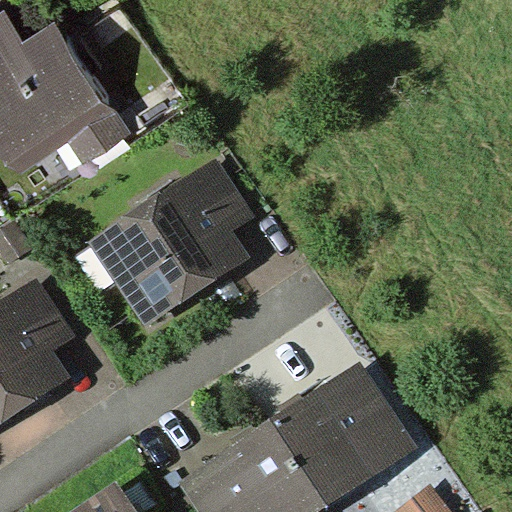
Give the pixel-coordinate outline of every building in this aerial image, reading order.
[(3,11),(0,12),(0,146),(18,175),(69,142),(83,164),(131,133),(58,20),(23,42),(3,11)] [(216,157),(89,242),(146,327),(250,258),(233,231),(256,216),(216,157)] [(34,247),(16,220),(0,230),(0,250),(9,264),(34,247)] [(38,276),(0,301),(0,423),(73,375),(55,348),(76,334),(38,276)] [(361,360),(271,419),(329,507),(418,448),(361,360)] [(199,511),(321,511),(329,507),(271,419),(178,480),(199,511)] [(138,511),(117,480),(68,511),(138,511)] [(453,511),(430,484),(394,511),(453,511)]
